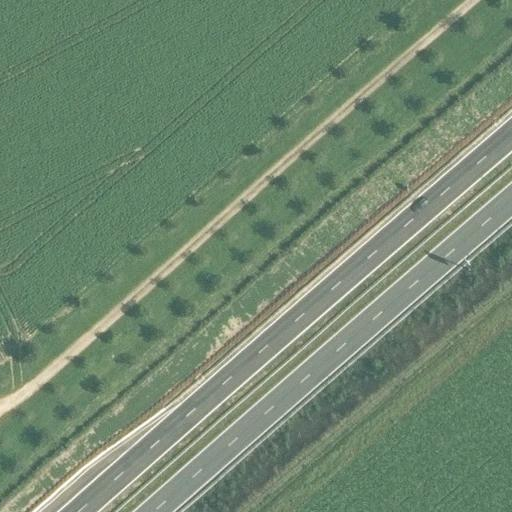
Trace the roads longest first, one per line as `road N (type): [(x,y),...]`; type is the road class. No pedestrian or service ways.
road 1 (track): [(0,421),(479,0)]
road 2 (trunk): [(511,136),(82,511)]
road 3 (trunk): [(157,511),(511,202)]
